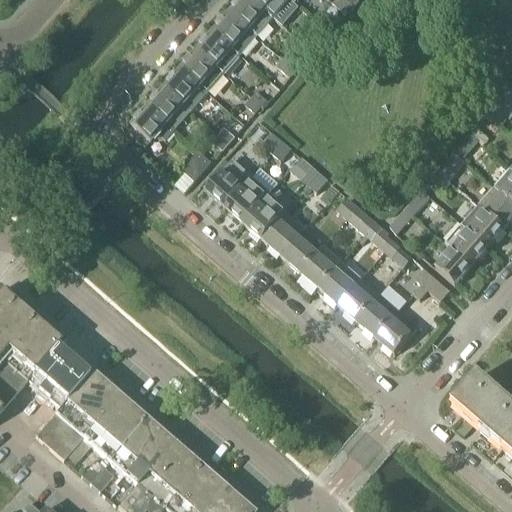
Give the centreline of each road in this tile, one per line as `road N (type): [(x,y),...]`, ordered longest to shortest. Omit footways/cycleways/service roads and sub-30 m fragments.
road 1 (residential): [(399,415),(80,138),(199,0)]
road 2 (residential): [(316,509),(0,231)]
road 3 (residential): [(399,415),(511,285)]
road 4 (residential): [(511,511),(399,415)]
